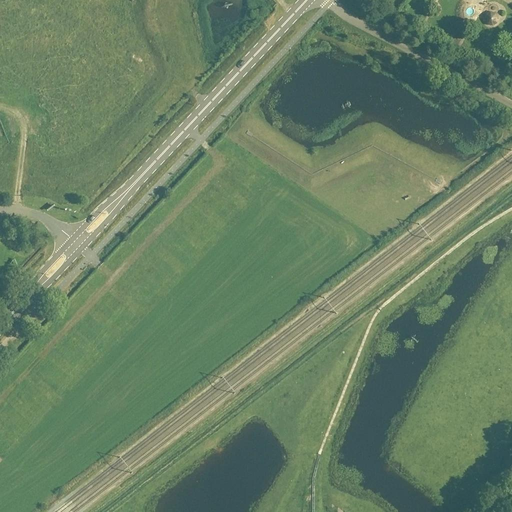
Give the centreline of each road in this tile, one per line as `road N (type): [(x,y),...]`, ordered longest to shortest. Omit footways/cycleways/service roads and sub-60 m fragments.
road 1 (secondary): [(135,182),(306,0)]
road 2 (unclassified): [(511,106),(325,0)]
